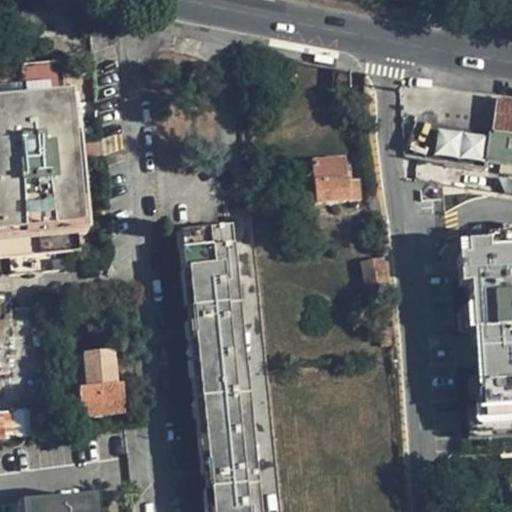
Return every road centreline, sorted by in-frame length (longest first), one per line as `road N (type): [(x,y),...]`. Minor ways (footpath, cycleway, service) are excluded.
road 1 (residential): [(163,511),(123,0)]
road 2 (residential): [(420,511),(411,317),(385,94),(389,39)]
road 3 (primary): [(190,0),(389,39)]
road 4 (primary): [(389,39),(511,60)]
